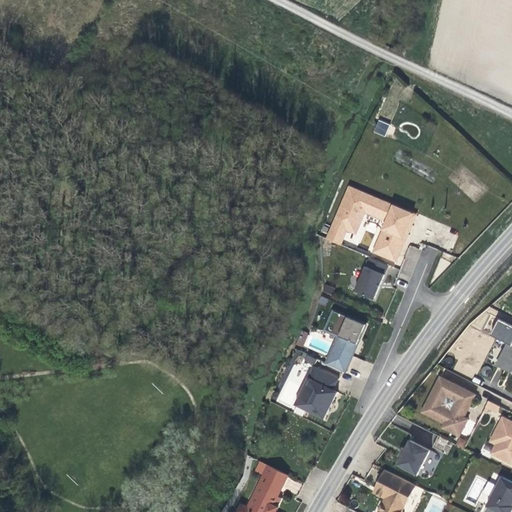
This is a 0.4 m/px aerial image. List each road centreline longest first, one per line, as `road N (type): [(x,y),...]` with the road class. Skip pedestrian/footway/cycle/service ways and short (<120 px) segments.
road 1 (secondary): [(315,511),(400,372),(511,236)]
road 2 (track): [(511,114),(277,0)]
